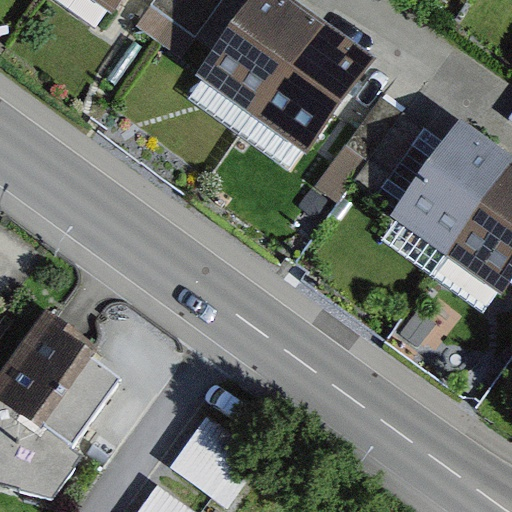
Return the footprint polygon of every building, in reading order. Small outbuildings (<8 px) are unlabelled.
[(29,0),(97,46),(128,0),(29,0)] [(290,188),(358,92),(251,17),(183,113),(290,188)] [(493,327),(511,297),(511,212),(435,162),(377,252),(493,327)] [(120,414),(36,346),(0,391),(0,465),(48,503),(120,414)] [(230,503),(268,458),(215,414),(177,459),(230,503)] [(207,511),(166,481),(142,511),(207,511)]
